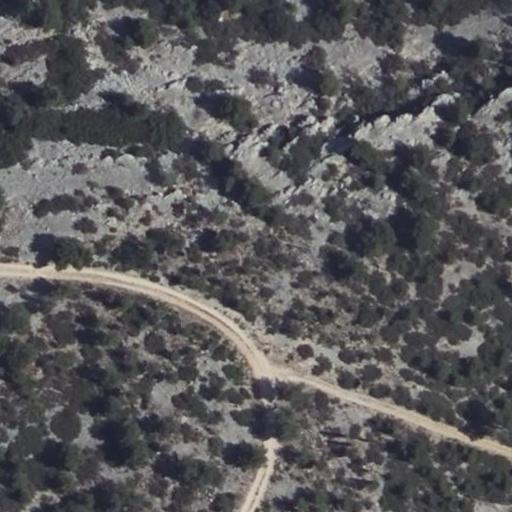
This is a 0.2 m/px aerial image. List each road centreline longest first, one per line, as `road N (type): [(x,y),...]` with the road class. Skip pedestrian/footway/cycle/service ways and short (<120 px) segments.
road 1 (track): [(0,266),(112,275),(206,311),(258,358)]
road 2 (track): [(258,358),(511,452)]
road 3 (track): [(246,511),(271,454),(258,358)]
